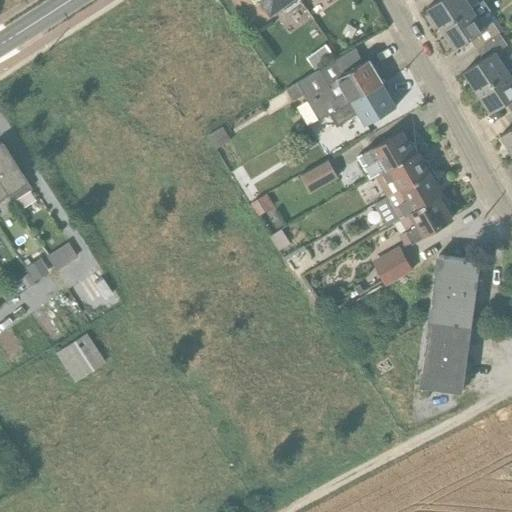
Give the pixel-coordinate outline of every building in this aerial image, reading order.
[(258,0),(270,16),(294,0),(258,0)] [(441,29),(481,3),(478,0),(441,0),(428,9),(441,29)] [(477,50),(501,35),(493,23),(494,23),(481,3),(441,29),(455,50),(470,40),(477,50)] [(478,93),(510,72),(497,52),(507,45),(501,35),(477,50),(484,60),(464,72),(478,93)] [(325,46),(306,59),(314,71),(333,57),(325,46)] [(329,115),(383,84),(370,60),(346,73),(339,59),(285,91),(292,102),(303,96),(307,103),(297,109),(307,127),(329,115)] [(511,110),(511,69),(510,72),(478,93),(492,114),(507,103),(511,110)] [(396,107),(383,84),(329,115),(336,127),(345,122),(350,131),(341,136),(348,148),(373,133),(368,123),(396,107)] [(230,141),(223,128),(207,137),(214,150),(230,141)] [(511,152),(511,128),(501,136),(511,152)] [(355,188),(374,178),(416,154),(402,130),(356,157),(363,168),(348,177),(355,188)] [(0,185),(5,195),(10,203),(12,201),(15,207),(31,197),(28,191),(31,189),(0,142),(0,141),(0,185)] [(387,199),(432,173),(420,152),(416,154),(374,178),(387,199)] [(338,178),(328,161),(301,177),(310,193),(338,178)] [(432,173),(387,199),(399,220),(440,196),(444,194),(432,173)] [(266,194),(251,203),(259,216),(274,207),(266,194)] [(454,219),(440,196),(399,220),(406,231),(398,236),(404,247),(454,219)] [(282,230),(270,237),(278,252),(290,245),(282,230)] [(77,256),(68,242),(46,256),(55,271),(77,256)] [(399,246),(371,262),(384,286),(412,271),(399,246)] [(428,321),(470,327),(478,261),(436,255),(434,271),(437,271),(432,305),(430,305),(428,321)] [(40,259),(25,266),(33,281),(48,273),(40,259)] [(461,392),(470,327),(428,321),(426,336),(428,336),(423,371),(422,370),(420,386),(461,392)] [(104,362),(85,333),(54,353),(73,382),(104,362)]
